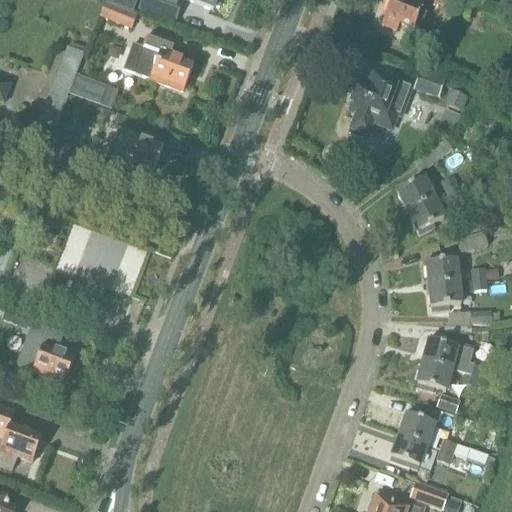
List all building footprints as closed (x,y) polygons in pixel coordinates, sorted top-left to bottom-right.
[(143,0),(139,12),(173,25),(181,4),(180,4),(181,0),(212,12),(214,9),(218,9),(222,0),(221,0),(143,0)] [(407,4),(395,0),(391,0),(382,26),(397,32),(399,26),(413,32),(415,26),(421,28),(426,16),(420,14),(422,8),(407,3),(407,4)] [(424,0),(425,0),(450,10),(454,0),(424,0)] [(99,19),(131,30),(135,18),(104,6),(99,19)] [(149,80),(149,81),(182,94),(184,91),(186,92),(190,81),(188,79),(192,67),(172,60),(176,49),(146,37),(141,50),(133,47),(123,71),(149,80)] [(67,50),(66,49),(38,124),(56,131),(57,128),(56,128),(68,96),(75,78),(83,56),(80,55),(82,50),(69,45),(67,50)] [(359,82),(347,116),(353,118),(347,133),(368,141),(373,128),(392,135),(398,120),(402,121),(414,88),(369,71),(364,84),(359,82)] [(439,101),(445,83),(420,74),(414,92),(439,101)] [(75,78),(68,96),(111,112),(117,94),(78,79),(75,78)] [(0,104),(3,106),(9,87),(0,83),(0,104)] [(450,95),(445,110),(462,116),(467,101),(450,95)] [(58,129),(43,169),(69,179),(84,139),(58,129)] [(116,135),(107,160),(152,177),(153,173),(156,172),(159,166),(157,162),(162,150),(128,137),(128,139),(116,135)] [(459,189),(454,179),(440,186),(445,196),(459,189)] [(412,183),(395,191),(396,195),(406,215),(435,201),(425,180),(414,186),(412,183)] [(464,199),(459,189),(445,196),(450,205),(464,199)] [(435,201),(406,215),(417,235),(419,239),(435,231),(433,227),(445,221),(435,201)] [(483,232),(479,220),(456,226),(460,239),(483,232)] [(484,235),(460,242),(456,243),(459,255),(487,247),(484,235)] [(426,262),(426,266),(428,289),(457,286),(460,285),(457,285),(455,263),(444,264),(444,260),(426,262)] [(497,271),(470,274),(471,284),(486,282),(486,283),(498,281),(497,271)] [(457,286),(428,289),(431,311),(432,315),(450,313),(450,309),(460,308),(459,296),(487,293),(486,283),(486,282),(471,284),(460,285),(457,286)] [(6,308),(1,321),(27,331),(32,319),(6,308)] [(495,315),(490,315),(470,316),(471,327),(496,326),(495,315)] [(32,326),(15,370),(23,373),(34,377),(66,387),(67,384),(68,383),(71,382),(73,376),(71,373),(75,361),(57,355),(64,338),(32,326)] [(428,343),(422,365),(451,372),(453,373),(464,376),(479,380),(481,370),(470,367),(473,353),(447,345),(447,344),(430,339),(428,343)] [(422,365),(417,387),(416,391),(433,396),(434,392),(445,394),(451,372),(422,365)] [(464,376),(461,387),(476,390),(476,388),(482,390),(484,382),(479,380),(464,376)] [(456,416),(460,405),(440,398),(437,409),(456,416)] [(0,438),(5,440),(0,454),(0,469),(12,474),(17,459),(32,465),(34,462),(36,461),(38,455),(37,452),(41,440),(10,429),(15,415),(0,410),(0,438)] [(408,414),(406,417),(399,439),(428,450),(436,428),(423,424),(425,420),(408,414)] [(390,464),(407,470),(408,466),(421,471),(428,450),(399,439),(391,460),(390,464)] [(443,443),(439,453),(453,459),(474,466),(475,463),(486,467),(488,459),(457,448),(443,443)] [(436,463),(449,468),(453,459),(439,453),(436,463)] [(443,511),(448,498),(416,486),(410,502),(437,511),(443,511)] [(372,511),(423,511),(425,511),(394,500),(378,494),(372,511)] [(0,511),(15,511),(16,511),(6,508),(9,500),(0,496),(0,511)]
